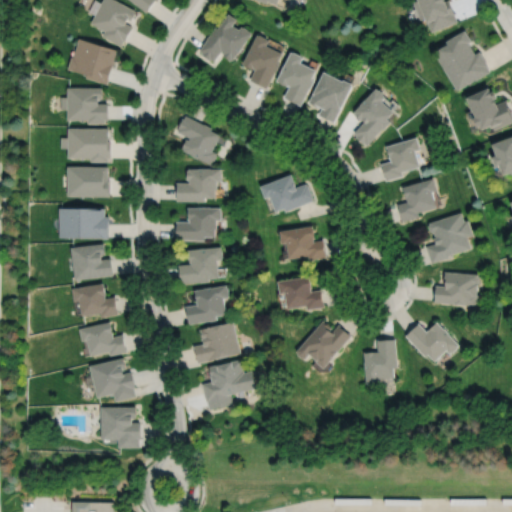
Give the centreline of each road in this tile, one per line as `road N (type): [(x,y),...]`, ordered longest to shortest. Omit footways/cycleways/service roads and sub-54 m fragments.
road 1 (residential): [(155,70),(342,169),(369,242),(401,278),(390,303),(366,303),(356,278),(369,242)]
road 2 (residential): [(176,421),(146,275),(145,110),(163,52),(197,0)]
